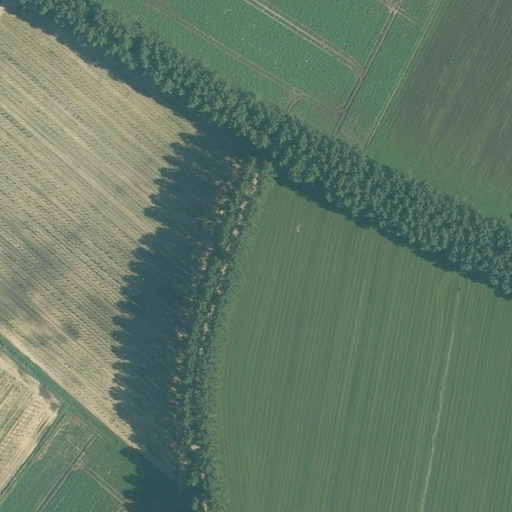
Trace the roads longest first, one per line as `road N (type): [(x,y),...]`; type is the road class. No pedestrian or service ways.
road 1 (track): [(511,240),(276,120),(73,0)]
road 2 (track): [(209,511),(200,352),(240,209),(276,120)]
